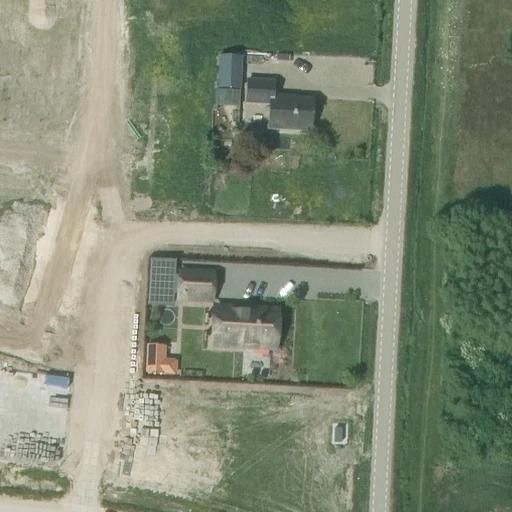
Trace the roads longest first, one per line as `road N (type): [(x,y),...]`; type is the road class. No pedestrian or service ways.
road 1 (unclassified): [(378,511),(403,0)]
road 2 (residential): [(107,0),(95,109),(50,341),(0,327)]
road 3 (unknown): [(140,233),(196,229),(390,246)]
